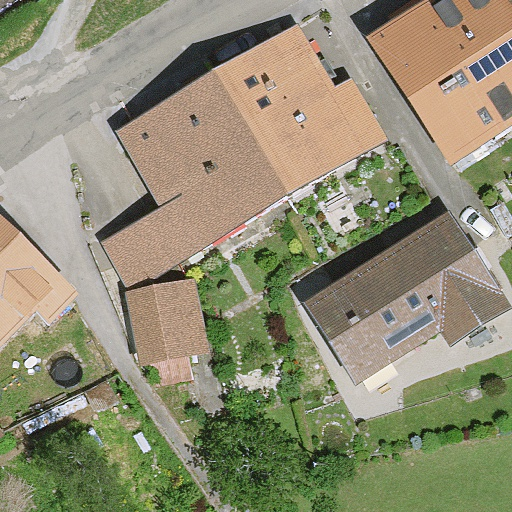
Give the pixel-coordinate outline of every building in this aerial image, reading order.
[(500,124),(511,116),(511,27),(494,0),(422,0),(421,1),(500,124)] [(511,0),(494,0),(511,27),(511,0)] [(447,158),(500,124),(421,1),(368,34),(447,158)] [(330,86),(294,21),(232,56),(303,184),(385,140),(350,75),(330,86)] [(303,184),(232,56),(170,90),(240,218),(303,184)] [(240,218),(170,90),(109,124),(154,204),(102,233),(127,279),(240,218)] [(304,306),(358,388),(442,333),(452,349),(510,311),(446,214),(304,306)] [(0,353),(65,289),(0,223),(0,353)] [(197,283),(125,294),(136,365),(207,354),(197,283)]
